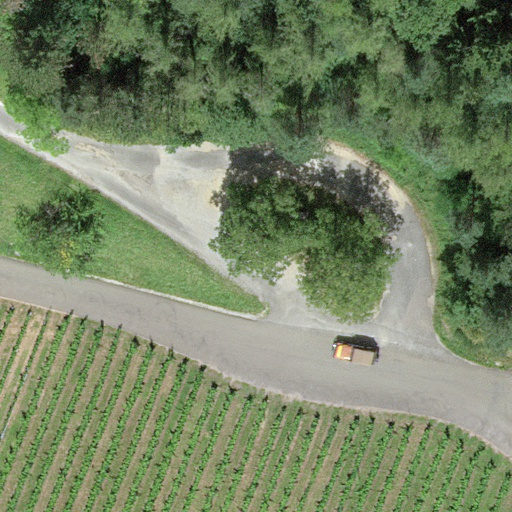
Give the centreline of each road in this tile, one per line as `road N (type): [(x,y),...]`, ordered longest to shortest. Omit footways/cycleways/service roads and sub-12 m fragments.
road 1 (track): [(134,196),(223,161),(317,170),(360,191),(402,240),(415,373),(511,451)]
road 2 (unclassified): [(0,277),(511,397)]
road 3 (track): [(0,110),(134,196),(287,314),(320,355)]
